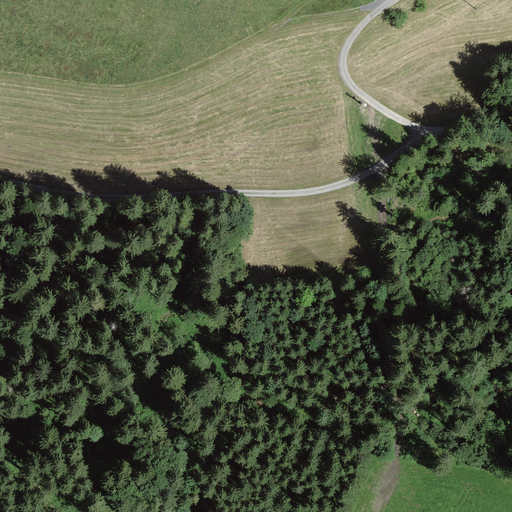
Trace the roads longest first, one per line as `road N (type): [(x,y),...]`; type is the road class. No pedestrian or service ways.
road 1 (track): [(0,180),(108,197),(284,191),(382,168),(438,129),(511,134)]
road 2 (track): [(392,1),(271,29),(197,72),(138,88),(0,75)]
road 3 (track): [(438,129),(388,115),(345,75),(346,47),(396,0)]
